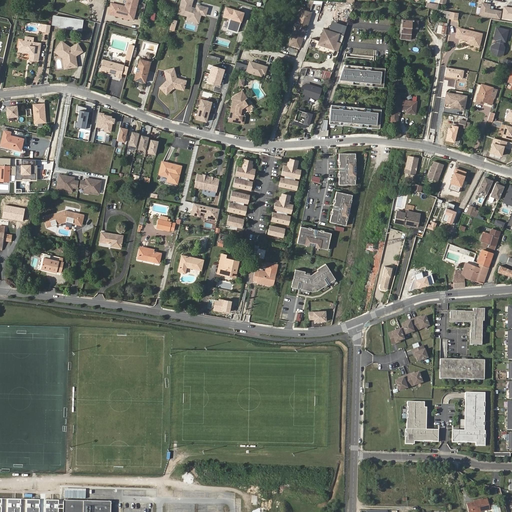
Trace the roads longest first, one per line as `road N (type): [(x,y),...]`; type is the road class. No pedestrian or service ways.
road 1 (residential): [(0,94),(68,89),(237,142),(424,145),(511,173)]
road 2 (tertiary): [(0,291),(287,333),(330,332),(357,321)]
road 3 (track): [(0,485),(126,481),(158,490)]
road 4 (tertiary): [(357,321),(428,296),(511,288)]
road 5 (residential): [(353,455),(511,466)]
road 6 (residential): [(353,455),(357,321)]
road 7 (unknown): [(428,146),(455,18)]
